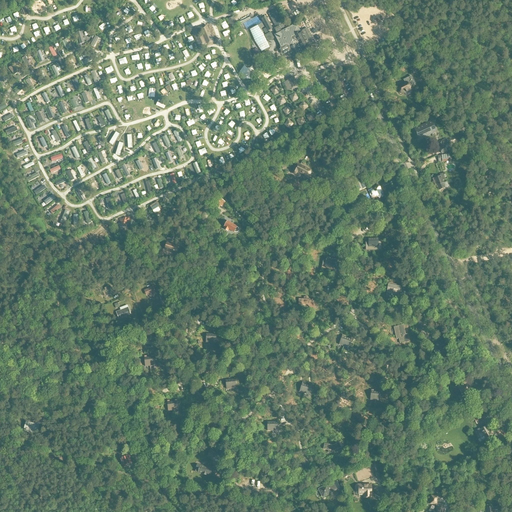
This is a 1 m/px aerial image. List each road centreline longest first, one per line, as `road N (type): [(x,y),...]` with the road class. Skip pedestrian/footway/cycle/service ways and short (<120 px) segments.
road 1 (track): [(424,300),(351,312),(310,342),(243,420),(202,397),(182,368),(192,313),(304,245),(350,240)]
road 2 (track): [(0,188),(41,236),(71,339),(147,480),(0,444)]
road 3 (secondary): [(511,392),(324,0)]
road 4 (track): [(293,70),(254,95),(192,101),(37,157),(14,105),(0,94)]
road 5 (track): [(400,158),(349,183),(296,244),(256,258),(212,243),(189,212),(150,220),(144,209)]
road 6 (track): [(37,157),(67,203),(80,205),(189,162),(183,132),(168,125)]
road 7 (track): [(363,231),(349,242),(353,316),(393,358),(456,390)]
road 8 (track): [(86,202),(104,219),(232,171),(256,132)]
road 9 (track): [(315,338),(265,302),(255,232),(225,197),(232,171)]
road 10 (track): [(164,39),(14,105)]
road 11 (track): [(220,104),(205,133),(211,149),(222,149),(236,141),(241,123),(264,128),(254,95)]
road 12 (track): [(131,0),(164,39),(211,21),(227,61)]
road 13 (track): [(62,196),(166,127),(163,112)]
road 14 (unclassified): [(278,511),(147,480)]
road 15 (track): [(220,44),(186,64),(125,81),(112,56)]
road 16 (track): [(247,258),(218,282),(133,320)]
